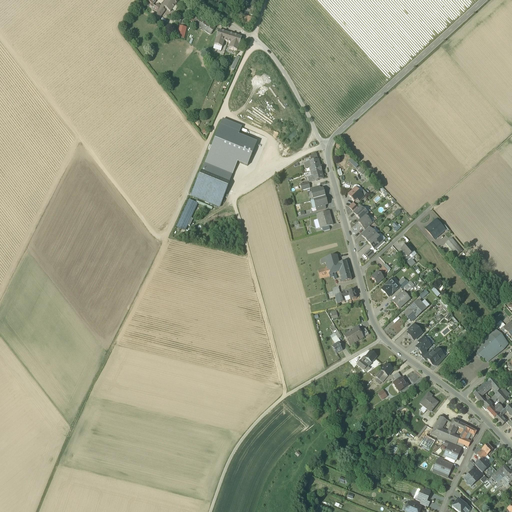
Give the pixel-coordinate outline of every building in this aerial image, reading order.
[(155,6),(152,4),(153,2),(154,3),(155,2),(154,1),(155,0),(146,0),(150,4),(149,5),(152,7),(151,8),(153,9),(153,10),(156,12),(160,6),(157,4),(155,6)] [(158,20),(166,9),(170,12),(178,1),(175,0),(166,0),(163,6),(162,5),(160,7),(154,17),(158,20)] [(210,35),(215,28),(195,14),(190,21),(210,35)] [(254,20),(245,15),(241,23),(250,27),(254,20)] [(179,26),(176,37),(184,39),(186,28),(179,26)] [(222,48),(224,41),(231,43),(233,35),(219,31),(219,30),(216,39),(214,45),(222,48)] [(239,46),(242,38),(241,38),(233,35),(231,43),(229,49),(237,51),(238,46),(239,46)] [(237,162),(248,166),(257,143),(238,135),(241,127),(222,120),(201,171),(229,183),(237,162)] [(311,162),(304,163),(306,168),(309,167),(311,172),(320,169),(318,160),(311,162)] [(320,169),(311,172),(312,176),(308,177),(309,182),(323,178),(320,169)] [(229,183),(201,171),(191,196),(219,208),(229,183)] [(308,182),(300,185),(301,191),(310,188),(308,182)] [(363,196),(356,188),(348,194),(354,201),(357,198),(359,200),(363,196)] [(311,192),(313,200),(325,197),(322,189),(320,189),(311,192)] [(325,197),(313,200),(316,208),(316,207),(325,205),(327,204),(325,197)] [(177,227),(184,230),(187,225),(189,226),(193,219),(190,218),(196,204),(189,201),(177,227)] [(353,203),(349,207),(353,212),(358,208),(353,203)] [(358,208),(353,212),(356,214),(363,208),(360,205),(358,208)] [(363,208),(356,214),(355,214),(360,220),(365,215),(367,213),(363,208)] [(329,211),(317,215),(320,228),(322,227),(329,225),(332,224),(329,211)] [(360,220),(358,222),(363,227),(370,221),(365,215),(360,220)] [(436,220),(429,225),(425,228),(434,239),(445,230),(436,220)] [(370,221),(363,227),(365,229),(369,226),(372,223),(370,221)] [(392,224),(394,226),(393,227),(396,231),(400,228),(395,221),(392,224)] [(365,229),(361,233),(364,237),(372,229),(369,226),(365,229)] [(364,237),(363,237),(368,242),(376,234),(372,229),(364,237)] [(376,234),(368,242),(372,247),(373,246),(381,239),(376,234)] [(462,250),(451,237),(445,242),(456,255),(462,250)] [(381,239),(373,246),(375,250),(384,242),(381,239)] [(407,243),(400,249),(403,252),(404,252),(407,256),(409,255),(414,251),(407,243)] [(369,250),(365,254),(369,258),(374,254),(369,250)] [(336,255),(324,258),(325,263),(326,266),(338,263),(336,255)] [(409,255),(407,256),(404,259),(410,265),(414,262),(409,255)] [(338,263),(326,266),(327,267),(328,274),(332,273),(339,271),(348,268),(346,261),(338,263)] [(327,267),(317,270),(320,278),(329,276),(329,277),(333,276),(332,274),(332,273),(328,274),(327,267)] [(348,268),(339,271),(342,279),(342,281),(342,282),(351,280),(348,268)] [(377,271),(371,277),(377,284),(383,278),(380,275),(383,272),(380,269),(377,271)] [(393,278),(385,286),(381,289),(385,293),(389,297),(399,287),(400,287),(399,286),(393,278)] [(405,280),(399,286),(400,287),(399,287),(401,289),(403,287),(408,283),(405,280)] [(354,289),(343,292),(345,300),(350,299),(357,297),(354,289)] [(419,295),(422,298),(428,292),(425,289),(419,295)] [(340,293),(335,294),(337,298),(336,298),(338,303),(345,301),(345,300),(343,292),(340,293)] [(404,292),(393,302),(399,309),(410,299),(404,292)] [(419,300),(404,314),(408,318),(412,321),(419,314),(418,312),(424,306),(419,300)] [(501,327),(505,324),(501,319),(497,323),(501,327)] [(413,323),(407,329),(409,331),(409,332),(410,330),(411,331),(416,327),(413,323)] [(357,327),(344,335),(350,345),(363,338),(359,331),(357,327)] [(416,327),(411,331),(410,330),(409,332),(409,331),(407,333),(414,340),(422,333),(416,327)] [(365,328),(359,331),(363,338),(369,334),(365,328)] [(496,331),(476,348),(479,351),(477,353),(480,357),(482,355),(488,361),(507,344),(496,331)] [(336,336),(332,338),(335,344),(339,343),(340,342),(338,338),(337,335),(336,336)] [(430,346),(425,339),(425,338),(420,343),(416,346),(419,349),(419,350),(422,353),(425,350),(430,346)] [(335,344),(332,346),(336,353),(342,350),(340,346),(339,343),(335,344)] [(431,354),(426,358),(427,358),(433,365),(436,361),(441,357),(443,355),(437,348),(431,354)] [(370,351),(368,354),(367,353),(366,355),(365,357),(372,363),(377,356),(370,351)] [(428,353),(423,357),(425,360),(427,358),(426,358),(431,354),(429,351),(428,353)] [(372,363),(365,357),(364,356),(361,360),(368,366),(368,367),(372,363)] [(368,366),(361,360),(357,364),(364,370),(368,366)] [(393,369),(386,364),(381,370),(384,373),(387,376),(393,369)] [(381,370),(375,377),(378,379),(384,373),(381,370)] [(384,373),(378,379),(382,382),(387,376),(384,373)] [(396,381),(393,383),(399,392),(408,385),(402,377),(401,378),(396,381)] [(502,388),(493,377),(486,383),(491,388),(494,392),(495,394),(499,390),(502,388)] [(491,388),(486,383),(481,387),(485,392),(485,393),(491,388)] [(481,387),(473,394),(479,401),(482,399),(480,396),(485,392),(481,387)] [(509,394),(503,387),(502,388),(499,390),(502,394),(506,397),(509,394)] [(383,390),(378,393),(382,399),(387,396),(383,390)] [(432,395),(428,392),(420,403),(430,412),(437,402),(430,397),(432,395)] [(502,394),(497,398),(503,404),(507,400),(506,397),(502,394)] [(483,405),(482,406),(486,410),(489,407),(492,405),(488,401),(483,405)] [(492,410),(489,413),(494,418),(499,414),(501,411),(500,410),(502,408),(499,404),(497,406),(496,406),(492,410)] [(499,414),(494,418),(501,426),(506,421),(501,415),(500,415),(501,415),(500,414),(500,415),(499,414)] [(441,417),(436,426),(441,429),(440,429),(441,430),(446,420),(441,417)] [(462,424),(453,420),(448,432),(453,434),(457,426),(460,428),(462,424)] [(441,429),(436,426),(432,432),(438,435),(440,429),(441,429)] [(476,431),(465,426),(463,430),(462,433),(461,435),(465,438),(468,432),(474,435),(476,431)] [(453,434),(448,432),(441,430),(440,429),(438,435),(437,437),(444,440),(444,441),(456,445),(457,443),(457,442),(459,439),(457,438),(452,436),(453,434)] [(435,441),(425,435),(419,447),(428,453),(435,441)] [(471,442),(464,439),(465,438),(461,435),(460,435),(460,437),(459,437),(459,439),(457,442),(463,444),(468,446),(471,442)] [(455,446),(445,442),(444,446),(449,448),(453,450),(455,446)] [(487,444),(481,450),(487,455),(493,450),(487,444)] [(453,450),(449,448),(447,452),(449,453),(447,457),(456,460),(459,452),(453,450)] [(487,455),(481,450),(476,454),(481,460),(482,460),(484,458),(487,455)] [(489,464),(484,458),(482,460),(481,460),(475,466),(481,472),(489,464)] [(452,466),(438,460),(436,465),(439,466),(437,471),(441,473),(447,475),(449,469),(450,470),(452,466)] [(504,464),(496,471),(499,475),(502,472),(507,468),(504,464)] [(475,466),(470,470),(472,472),(472,471),(476,476),(481,472),(475,466)] [(507,468),(502,472),(505,476),(511,471),(507,468)] [(476,476),(472,471),(472,472),(464,479),(467,482),(467,484),(468,485),(469,485),(470,486),(479,479),(476,476)] [(490,477),(494,481),(494,482),(496,484),(497,483),(499,481),(505,476),(502,472),(499,475),(496,477),(494,474),(490,477)] [(505,476),(499,481),(503,485),(508,482),(509,481),(505,476)] [(423,492),(421,491),(417,499),(421,501),(426,502),(429,494),(423,492)] [(466,506),(457,499),(452,507),(457,511),(461,511),(462,511),(464,508),(466,506)] [(411,504),(410,503),(408,504),(407,507),(407,509),(405,511),(417,511),(418,511),(419,511),(420,508),(418,507),(411,504)]
